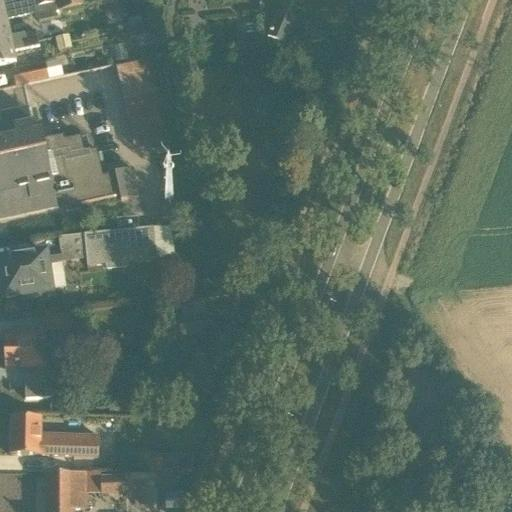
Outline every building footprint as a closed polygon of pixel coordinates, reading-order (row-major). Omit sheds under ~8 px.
[(55,4),(53,0),(8,0),(0,2),(0,32),(9,31),(10,37),(6,20),(37,13),(36,7),(55,4)] [(53,0),(55,4),(57,14),(87,7),(85,0),(53,0)] [(332,0),(336,21),(329,40),(360,38),(367,17),(365,0),(332,0)] [(285,44),(295,19),(278,12),(267,37),(285,44)] [(150,26),(134,29),(137,47),(153,44),(150,26)] [(36,32),(10,37),(9,31),(0,32),(0,67),(16,64),(13,52),(39,46),(36,32)] [(15,87),(49,79),(45,64),(12,72),(15,87)] [(34,135),(28,111),(0,117),(0,220),(58,208),(56,200),(63,198),(66,214),(81,211),(80,206),(120,197),(121,202),(138,198),(132,170),(115,173),(115,175),(103,177),(97,151),(85,153),(81,137),(65,141),(64,136),(43,141),(42,134),(34,135)] [(162,220),(181,216),(179,206),(160,209),(162,220)] [(156,255),(153,228),(83,235),(87,267),(106,265),(106,271),(127,269),(126,263),(159,261),(158,255),(156,255)] [(49,266),(48,265),(62,263),(61,252),(0,261),(0,267),(4,298),(21,295),(22,300),(40,296),(40,292),(52,290),(49,266)] [(71,316),(71,315),(47,316),(48,332),(72,330),(72,329),(71,316)] [(24,375),(25,400),(50,400),(49,374),(44,374),(42,330),(27,331),(27,335),(6,336),(7,349),(4,350),(5,363),(8,363),(8,368),(26,367),(26,375),(24,375)] [(98,439),(41,437),(41,419),(11,418),(10,456),(97,460),(98,439)] [(162,455),(148,456),(149,471),(162,471),(162,455)] [(101,477),(100,473),(86,473),(74,474),(45,473),(44,511),(73,511),(86,511),(86,495),(101,494),(101,496),(125,495),(123,476),(101,477)] [(181,494),(169,494),(166,495),(166,508),(183,508),(182,494),(181,494)]
